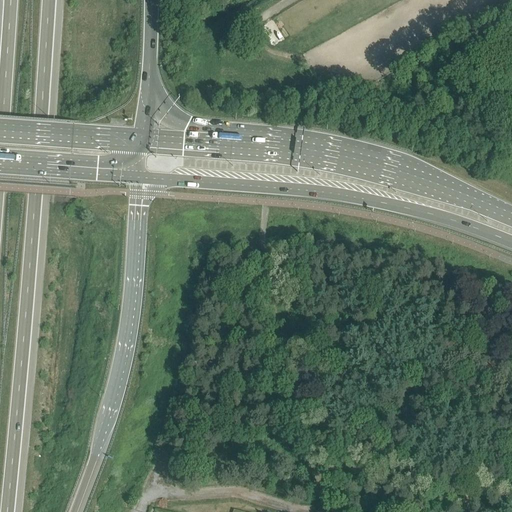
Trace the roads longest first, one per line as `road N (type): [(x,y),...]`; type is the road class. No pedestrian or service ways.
road 1 (trunk): [(9,511),(49,0)]
road 2 (primary): [(511,215),(403,171),(319,153),(142,138)]
road 3 (primary): [(140,175),(315,189),(511,245)]
road 4 (trunk): [(73,511),(130,318),(140,175)]
road 5 (trunk): [(8,0),(0,150)]
road 6 (primary): [(142,138),(0,130)]
road 7 (primary): [(0,165),(140,175)]
road 8 (trunk): [(142,138),(150,0)]
